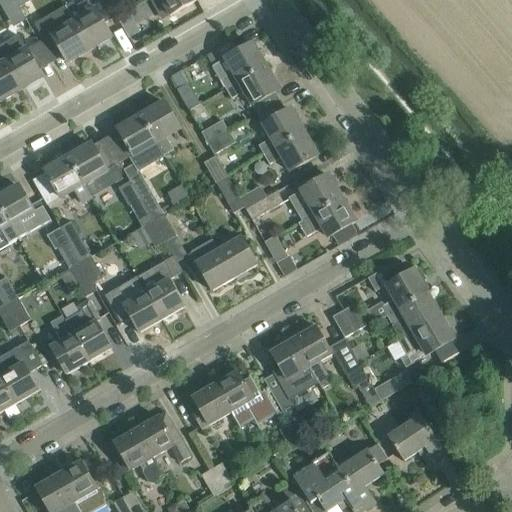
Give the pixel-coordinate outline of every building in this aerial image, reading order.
[(22,16),(13,0),(0,0),(0,5),(10,23),(22,16)] [(29,0),(13,0),(22,16),(31,32),(43,25),(34,9),(29,0)] [(72,3),(64,8),(89,52),(111,39),(103,25),(111,20),(99,0),(91,0),(89,1),(88,0),(86,0),(74,7),(72,3)] [(197,2),(195,0),(159,0),(169,17),(197,2)] [(89,52),(64,8),(53,14),(62,30),(50,36),(67,64),(89,52)] [(127,12),(116,18),(128,40),(139,33),(129,16),(127,12)] [(42,79),(26,51),(18,36),(0,46),(0,57),(20,91),(42,79)] [(226,91),(265,68),(252,45),(225,60),(233,74),(220,82),(226,91)] [(0,102),(20,91),(0,57),(0,102)] [(252,107),(262,102),(279,92),(265,68),(226,91),(231,100),(244,93),(252,107)] [(200,106),(198,102),(188,85),(176,91),(188,112),(200,106)] [(179,129),(174,121),(164,104),(141,117),(163,156),(172,150),(165,137),(179,129)] [(264,157),(303,134),(290,110),(262,126),(270,139),(258,146),(264,157)] [(141,117),(117,131),(118,132),(127,148),(132,156),(139,169),(153,161),(163,156),(141,117)] [(207,145),(229,132),(222,120),(200,133),(207,145)] [(207,145),(214,157),(236,144),(229,132),(207,145)] [(317,158),(303,134),(264,157),(269,165),(281,158),(289,173),(317,158)] [(106,171),(101,163),(91,145),(68,159),(90,198),(100,192),(92,179),(106,171)] [(45,174),(54,190),(59,198),(73,190),(81,204),(90,198),(68,159),(66,156),(42,169),(45,174)] [(215,184),(226,177),(214,157),(203,163),(215,184)] [(328,176),(301,192),(288,199),(302,223),(341,200),(328,176)] [(142,177),(131,183),(152,221),(163,215),(160,209),(151,193),(142,177)] [(239,200),(226,177),(215,184),(228,206),(229,205),(233,214),(244,209),(239,200)] [(141,228),(152,221),(131,183),(120,190),(141,228)] [(33,213),(18,187),(0,197),(0,209),(18,241),(50,222),(42,208),(33,213)] [(260,187),(239,200),(244,209),(245,208),(245,209),(266,197),(260,187)] [(252,222),(252,221),(283,204),(277,193),(267,199),(266,197),(245,209),(252,222)] [(355,223),(341,200),(302,223),(298,225),(305,238),(322,229),(328,239),(332,236),(338,247),(357,236),(351,225),(355,223)] [(0,250),(18,241),(0,209),(0,250)] [(163,215),(152,221),(165,243),(176,263),(187,256),(176,237),(164,215),(163,215)] [(141,229),(142,228),(154,249),(165,243),(152,221),(141,228),(141,229)] [(60,229),(67,242),(80,264),(91,257),(79,236),(71,223),(60,229)] [(240,238),(218,250),(234,280),(257,267),(240,238)] [(265,244),(266,247),(276,265),(287,258),(276,238),(265,244)] [(191,254),(187,256),(192,265),(195,263),(202,275),(212,292),(234,280),(218,250),(213,241),(191,254)] [(57,248),(65,263),(54,271),(57,277),(69,270),(80,264),(67,242),(57,248)] [(103,279),(91,257),(80,264),(92,285),(103,279)] [(137,278),(139,280),(161,321),(184,309),(168,282),(174,279),(164,263),(137,278)] [(92,285),(80,264),(69,270),(81,291),(82,291),(86,298),(96,292),(92,285)] [(375,325),(387,318),(427,295),(420,284),(425,281),(419,270),(414,273),(413,272),(409,274),(403,264),(383,276),(388,286),(386,287),(394,301),(383,307),(382,304),(368,312),(375,325)] [(0,293),(8,307),(18,300),(6,279),(0,282),(0,293)] [(139,334),(161,321),(139,280),(122,289),(129,301),(122,305),(139,334)] [(412,334),(440,318),(427,295),(387,318),(393,328),(405,321),(412,334)] [(18,300),(8,307),(19,327),(30,321),(18,300)] [(80,313),(65,321),(72,334),(89,363),(111,351),(96,324),(100,321),(90,304),(89,302),(77,308),(80,313)] [(354,306),(343,312),(355,333),(367,327),(354,306)] [(8,307),(0,311),(0,319),(8,333),(19,327),(8,307)] [(343,312),(332,318),(344,339),(355,333),(343,312)] [(66,376),(89,363),(72,334),(65,321),(62,317),(50,324),(60,341),(50,347),(50,348),(45,351),(53,365),(58,362),(66,376)] [(406,369),(411,366),(453,341),(440,318),(412,334),(398,342),(406,356),(400,360),(406,369)] [(321,362),(331,356),(329,352),(315,328),(313,329),(311,324),(299,331),(302,336),(293,341),(321,390),(328,386),(328,376),(321,362)] [(284,346),(270,354),(280,371),(286,382),(287,382),(290,386),(301,380),(306,389),(308,389),(317,383),(293,341),(284,346)] [(28,342),(0,358),(0,377),(16,405),(38,392),(28,375),(42,367),(28,342)] [(405,372),(374,391),(380,401),(381,402),(412,384),(405,372)] [(237,373),(214,386),(231,414),(230,414),(239,430),(240,429),(239,427),(252,419),(256,425),(275,414),(276,416),(278,416),(264,391),(262,392),(264,394),(260,396),(250,377),(248,378),(250,380),(243,384),(237,373)] [(368,408),(380,401),(374,391),(364,374),(350,382),(354,390),(357,389),(368,408)] [(0,414),(16,405),(0,377),(0,414)] [(230,414),(231,414),(214,386),(192,399),(198,409),(191,413),(201,430),(208,426),(208,427),(230,414)] [(190,458),(175,432),(165,415),(136,431),(152,459),(171,448),(180,464),(190,458)] [(447,458),(436,441),(420,418),(388,439),(404,463),(424,449),(435,465),(447,458)] [(299,420),(290,426),(301,446),(311,441),(299,420)] [(290,426),(278,433),(290,453),(301,446),(290,426)] [(152,459),(136,431),(107,448),(123,475),(130,472),(144,464),(146,468),(143,469),(142,474),(147,484),(152,485),(163,478),(152,459)] [(380,445),(349,464),(347,460),(337,466),(365,511),(375,505),(364,488),(385,476),(379,466),(389,460),(380,445)] [(352,511),(364,511),(365,511),(337,466),(336,467),(329,455),(293,477),(314,510),(320,506),(324,511),(326,511),(345,501),(352,511)] [(103,488),(97,477),(87,460),(61,474),(82,511),(97,511),(105,507),(106,507),(104,495),(101,489),(103,488)] [(234,485),(222,464),(212,470),(224,491),(234,485)] [(224,491),(212,470),(201,476),(213,497),(224,491)] [(82,511),(61,474),(35,489),(48,511),(82,511)] [(123,498),(131,511),(145,511),(134,492),(123,498)] [(131,511),(123,498),(113,504),(117,511),(131,511)] [(250,504),(252,509),(254,511),(296,511),(295,510),(290,503),(289,504),(276,511),(272,511),(264,498),(251,506),(250,504)]
